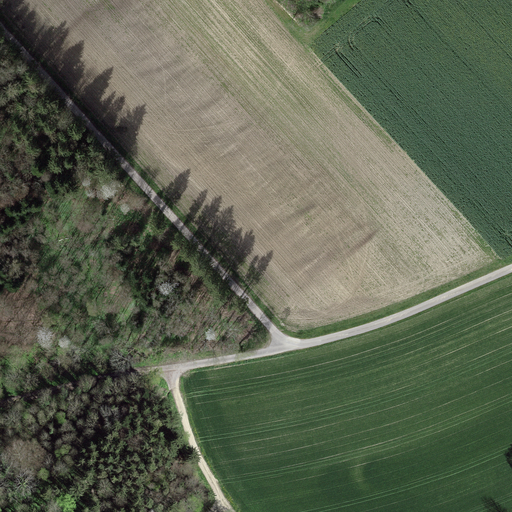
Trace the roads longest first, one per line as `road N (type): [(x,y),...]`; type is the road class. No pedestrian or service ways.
road 1 (track): [(287,346),(0,23)]
road 2 (track): [(287,346),(391,318),(511,266)]
road 3 (track): [(174,370),(0,413)]
road 4 (track): [(174,370),(182,418),(230,509)]
